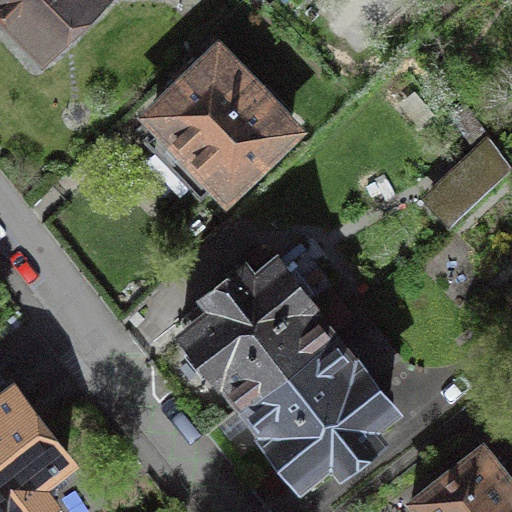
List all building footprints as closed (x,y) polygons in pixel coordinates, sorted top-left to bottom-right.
[(0,0),(0,7),(42,50),(93,0),(0,0)] [(185,83),(153,114),(163,125),(147,140),(200,196),(217,180),(226,190),(292,127),(218,51),(185,83)] [(493,141),(431,198),(442,210),(453,222),(511,166),(493,141)] [(248,400),(330,336),(306,305),(308,303),(277,262),(253,280),(244,269),(183,317),(191,329),(189,331),(221,371),(224,369),(236,385),(248,400)] [(330,336),(248,400),(260,416),(272,431),(269,433),(301,473),(303,472),(312,484),(375,434),(366,423),(389,405),(369,379),(399,355),(361,307),(330,336)] [(0,510),(4,508),(7,511),(46,511),(57,505),(39,481),(67,460),(12,389),(0,398),(0,510)] [(411,500),(420,511),(511,511),(511,481),(505,473),(483,444),(411,500)]
